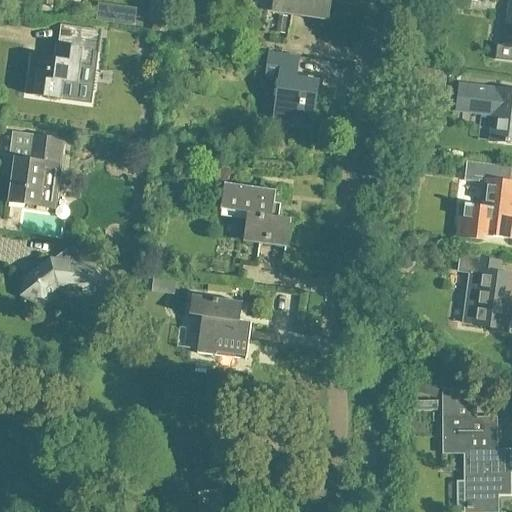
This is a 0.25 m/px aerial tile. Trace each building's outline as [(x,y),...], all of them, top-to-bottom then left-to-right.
[(152,0),(150,18),(155,19),(154,30),(166,31),(170,0),(152,0)] [(273,0),(272,12),(326,19),(328,0),(273,0)] [(495,59),(511,61),(511,0),(508,0),(503,45),(497,45),(495,59)] [(278,14),(275,33),(284,35),(287,16),(278,14)] [(99,30),(60,25),(55,61),(31,58),(27,94),(60,99),(59,102),(73,105),(79,65),(90,66),(93,51),(97,51),(99,30)] [(309,130),(316,83),(293,79),(296,57),(268,53),(264,77),(278,79),(272,125),(309,130)] [(511,144),(511,91),(458,85),(455,110),(492,115),(489,142),(511,144)] [(63,140),(33,136),(12,133),(6,178),(11,178),(8,202),(40,206),(56,209),(62,169),(59,169),(63,140)] [(511,239),(511,184),(508,184),(510,167),(465,162),(463,181),(484,183),(481,208),(470,207),(470,206),(460,204),(456,237),(482,240),(482,236),(511,239)] [(274,192),(223,184),(219,211),(247,215),(243,242),(284,248),(288,221),(270,219),(274,192)] [(505,329),(511,280),(511,276),(497,274),(498,262),(470,258),(468,272),(481,274),(474,325),(505,329)] [(108,280),(100,268),(48,261),(24,280),(22,295),(41,306),(57,295),(95,299),(108,280)] [(245,360),(247,342),(250,323),(238,322),(241,303),(191,297),(189,316),(201,317),(198,336),(196,354),(245,360)] [(417,378),(413,390),(435,396),(439,384),(417,378)] [(477,418),(443,418),(443,455),(464,454),(463,511),(498,511),(498,496),(510,496),(510,450),(490,450),(489,418),(477,418)] [(161,496),(222,487),(217,451),(183,456),(185,469),(157,473),(161,496)]
